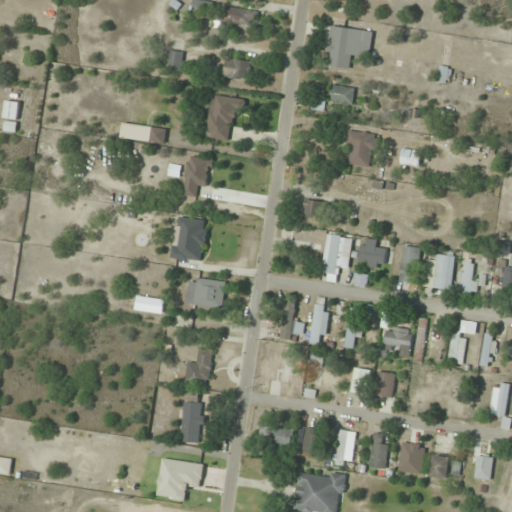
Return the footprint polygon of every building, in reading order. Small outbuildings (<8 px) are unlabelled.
[(225,22),(257,26),(259,11),(227,6),(225,22)] [(374,31),(331,26),(326,66),(350,69),(351,58),(370,61),(374,31)] [(182,71),(183,51),(168,51),(167,70),(182,71)] [(252,60),(227,59),(225,77),(251,79),(252,60)] [(333,102),(354,104),(356,87),(334,85),(333,102)] [(235,109),(245,110),(246,99),(212,94),(207,137),(231,140),(235,109)] [(4,119),(18,121),(21,102),(7,100),(4,119)] [(166,144),(167,129),(123,123),(121,138),(166,144)] [(348,165),(376,165),(376,133),(348,133),(348,165)] [(401,164),(420,167),(422,151),(403,148),(401,164)] [(210,188),(213,159),(189,156),(184,195),(197,197),(198,186),(210,188)] [(325,219),(329,204),(308,199),(304,214),(325,219)] [(204,262),(210,220),(177,216),(172,258),(204,262)] [(290,246),(322,248),(322,235),(290,233),(290,246)] [(322,276),(338,279),(340,267),(349,268),(354,238),(328,234),(322,276)] [(387,249),(377,248),(378,240),(364,238),(360,262),(385,266),(387,249)] [(418,283),(421,248),(404,246),(401,281),(418,283)] [(434,288),(452,291),(457,257),(439,254),(434,288)] [(458,295),(475,297),(478,264),(461,263),(458,295)] [(511,267),(506,266),(503,288),(511,288),(511,267)] [(357,284),(366,284),(366,275),(357,275),(357,284)] [(227,282),(190,277),(187,304),(223,308),(227,282)] [(295,334),(304,334),(305,322),(295,321),(296,300),(286,299),(283,340),(294,340),(295,334)] [(325,346),(330,307),(317,305),(312,344),(325,346)] [(347,347),(359,349),(364,315),(383,318),(384,308),(363,305),(363,309),(352,308),(347,347)] [(429,320),(421,319),(415,362),(423,363),(429,320)] [(409,326),(386,332),(390,347),(400,345),(403,357),(416,354),(409,326)] [(453,363),(467,362),(465,333),(451,334),(453,363)] [(491,367),(498,336),(487,334),(481,365),(491,367)] [(292,346),(282,346),(282,385),(292,385),(292,346)] [(190,361),(186,382),(208,386),(215,350),(201,347),(198,363),(190,361)] [(394,397),(397,373),(379,372),(377,395),(394,397)] [(511,386),(511,384),(497,382),(490,413),(505,417),(511,386)] [(203,443),(203,402),(184,402),(184,442),(203,443)] [(261,435),(269,436),(268,444),(292,448),(295,429),(263,424),(261,435)] [(305,454),(319,454),(319,428),(305,428),(305,454)] [(346,466),(350,431),(341,430),(337,465),(346,466)] [(390,444),(382,443),(383,434),(374,433),(371,468),(387,469),(390,444)] [(477,484),(487,484),(488,451),(478,451),(477,484)] [(0,473),(11,475),(13,459),(0,456),(0,473)] [(461,458),(433,457),(432,478),(451,478),(452,476),(460,476),(461,458)] [(295,511),(306,511),(341,511),(345,475),(330,473),(329,476),(300,472),(295,511)]
